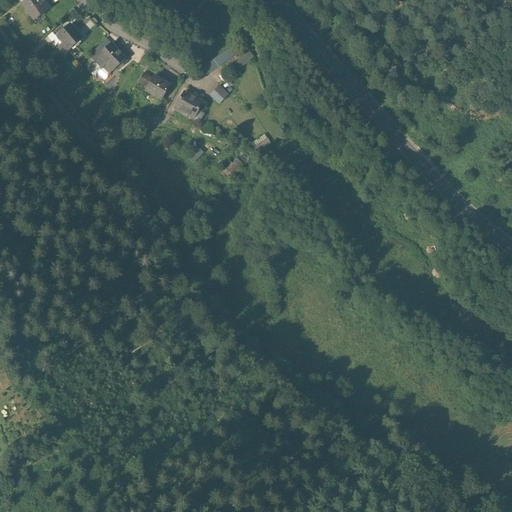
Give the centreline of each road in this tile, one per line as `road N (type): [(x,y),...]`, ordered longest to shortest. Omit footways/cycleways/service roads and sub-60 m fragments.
road 1 (track): [(84,137),(234,348),(324,415),(430,475),(473,511)]
road 2 (track): [(511,330),(471,313),(416,212),(294,138),(274,114),(254,43),(228,0)]
road 3 (secondary): [(511,247),(448,193),(275,0)]
road 4 (residential): [(187,70),(81,0)]
